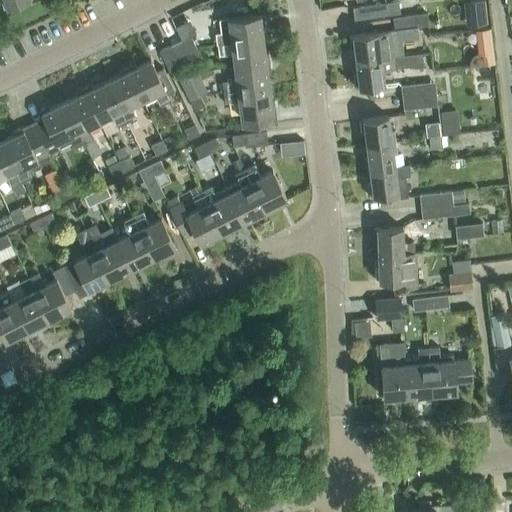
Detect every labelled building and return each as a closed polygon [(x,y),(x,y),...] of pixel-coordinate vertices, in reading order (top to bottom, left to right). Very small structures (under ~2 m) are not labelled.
[(386,2),(387,14),(400,12),(398,0),(386,2)] [(486,23),(483,0),(479,0),(462,2),(465,25),(486,23)] [(353,19),(387,14),(386,2),(352,7),(353,19)] [(355,61),(400,55),(403,55),(402,40),(418,38),(417,26),(428,25),(427,12),(391,17),(394,30),(349,36),(350,48),(354,48),(355,61)] [(217,44),(218,44),(264,38),(262,22),(265,22),(264,13),(229,17),(229,18),(220,19),(222,33),(216,33),(217,44)] [(483,65),(494,64),(490,29),(474,30),(477,55),(482,55),(483,65)] [(187,51),(196,46),(191,34),(170,44),(181,66),(192,60),(187,51)] [(235,66),(270,61),(269,52),(266,53),(264,38),(218,44),(219,54),(233,53),(235,66)] [(169,71),(181,66),(170,44),(159,49),(169,71)] [(187,51),(192,60),(201,56),(196,46),(187,51)] [(400,55),(355,61),(357,75),(354,75),(355,87),(383,84),(382,69),(398,67),(422,64),(421,53),(403,55),(400,55)] [(174,89),(167,75),(164,67),(156,70),(151,58),(137,65),(135,62),(128,66),(142,98),(144,103),(156,97),(160,105),(170,99),(167,92),(174,89)] [(222,81),(224,90),(269,85),(268,69),(271,69),(270,61),(235,66),(228,67),(230,80),(222,81)] [(131,104),(142,98),(128,66),(119,70),(121,73),(108,79),(127,120),(137,115),(131,104)] [(197,69),(180,77),(189,97),(200,93),(207,89),(197,69)] [(127,120),(108,79),(94,86),(92,83),(84,86),(100,119),(102,123),(113,118),(116,125),(127,120)] [(436,93),(434,80),(400,84),(401,97),(436,93)] [(271,100),(269,85),(224,90),(225,102),(239,100),(240,113),(242,126),(278,122),(275,100),(271,100)] [(87,125),(100,119),(84,86),(76,90),(78,94),(64,101),(84,141),(93,137),(87,125)] [(200,93),(189,97),(194,108),(205,104),(200,93)] [(436,93),(401,97),(403,109),(437,105),(437,104),(444,104),(443,93),(436,93)] [(73,146),(84,141),(64,101),(50,107),(49,104),(40,108),(45,118),(35,123),(49,151),(71,141),(73,146)] [(438,109),(442,130),(459,128),(456,107),(438,109)] [(365,144),(394,140),(393,130),(389,131),(387,116),(359,120),(361,132),(364,132),(365,144)] [(48,152),(49,151),(35,123),(23,128),(22,125),(14,129),(15,132),(2,139),(22,180),(32,176),(29,169),(51,158),(48,152)] [(199,133),(194,123),(183,128),(188,138),(199,133)] [(265,130),(231,134),(232,145),(244,144),(244,146),(267,143),(265,130)] [(428,136),(429,148),(442,147),(441,134),(428,136)] [(205,141),(210,151),(220,145),(215,136),(205,141)] [(12,185),(22,180),(2,139),(0,139),(0,176),(6,173),(12,185)] [(155,154),(167,149),(161,139),(150,144),(155,154)] [(366,171),(368,170),(393,166),(391,153),(396,152),(394,140),(365,144),(367,158),(364,158),(366,171)] [(198,157),(210,151),(205,141),(193,146),(198,157)] [(119,159),(124,169),(134,164),(125,144),(115,149),(119,159)] [(124,169),(119,159),(117,160),(114,153),(105,158),(113,175),(124,169)] [(243,168),(239,158),(232,161),(237,171),(243,168)] [(149,164),(154,174),(164,169),(159,159),(149,164)] [(255,162),(245,167),(265,209),(279,202),(280,205),(288,201),(272,169),(261,174),(255,162)] [(164,194),(154,174),(149,164),(137,170),(152,200),(164,194)] [(409,197),(406,177),(410,176),(408,164),(393,166),(368,170),(370,183),(368,183),(369,196),(397,192),(398,198),(409,197)] [(227,187),(245,222),(252,219),(251,216),(265,209),(245,167),(243,168),(237,171),(235,172),(239,181),(227,187)] [(65,185),(70,195),(79,191),(74,181),(65,185)] [(237,226),(245,222),(227,187),(216,192),(212,184),(202,188),(222,230),(236,224),(237,226)] [(58,201),(70,195),(65,185),(53,191),(58,201)] [(95,190),(99,200),(109,195),(105,185),(95,190)] [(209,237),(222,230),(202,188),(192,193),(198,206),(188,211),(182,199),(169,205),(184,235),(195,230),(201,244),(210,240),(209,237)] [(452,203),(453,203),(453,202),(465,200),(463,188),(450,190),(452,203)] [(87,206),(99,200),(95,190),(83,196),(87,206)] [(421,206),(452,203),(450,190),(419,193),(421,206)] [(452,203),(453,214),(468,212),(467,202),(453,203),(452,203)] [(422,218),(453,214),(452,203),(421,206),(422,218)] [(10,211),(15,222),(25,217),(20,207),(10,211)] [(133,215),(153,256),(166,250),(168,252),(176,248),(161,216),(149,222),(144,210),(133,215)] [(0,216),(0,221),(3,228),(15,222),(10,211),(0,216)] [(40,216),(44,226),(55,221),(50,211),(40,216)] [(139,263),(153,256),(133,215),(124,219),(130,232),(117,238),(132,270),(141,266),(139,263)] [(33,232),(44,226),(40,216),(28,222),(33,232)] [(484,234),(483,221),(456,224),(458,237),(484,234)] [(132,270),(117,238),(111,226),(89,236),(109,278),(123,271),(124,274),(132,270)] [(377,254),(414,251),(413,241),(406,242),(401,242),(401,227),(372,229),(373,241),(376,241),(377,254)] [(109,278),(89,236),(84,228),(77,232),(87,253),(73,260),(63,265),(74,288),(78,297),(110,281),(109,278)] [(6,233),(0,236),(0,247),(10,243),(6,233)] [(414,251),(377,254),(377,268),(374,268),(374,280),(392,279),(393,287),(417,286),(416,251),(414,251)] [(64,293),(74,288),(63,265),(52,270),(55,277),(44,283),(38,271),(28,276),(48,317),(62,310),(63,313),(72,309),(64,293)] [(472,286),(470,271),(449,274),(451,289),(472,286)] [(13,299),(28,331),(36,327),(35,324),(48,317),(28,276),(18,281),(24,293),(13,299)] [(21,334),(28,331),(13,299),(9,291),(0,295),(0,329),(5,339),(20,332),(21,334)] [(423,296),(424,308),(449,305),(448,293),(423,296)] [(397,331),(403,330),(402,314),(399,295),(375,298),(378,316),(395,315),(397,331)] [(413,310),(424,308),(423,296),(411,297),(413,310)] [(497,346),(510,343),(504,313),(490,316),(497,346)] [(402,340),(389,341),(378,342),(383,397),(399,396),(399,399),(407,398),(404,355),(402,340)] [(438,346),(428,346),(427,347),(431,393),(447,391),(447,394),(455,393),(454,381),(470,379),(468,358),(452,359),(452,352),(439,352),(438,346)] [(416,394),(431,393),(427,347),(416,347),(417,354),(404,355),(407,398),(416,397),(416,394)] [(508,511),(507,497),(493,497),(493,511),(508,511)] [(406,511),(455,511),(456,503),(429,503),(429,508),(407,508),(406,511)]
